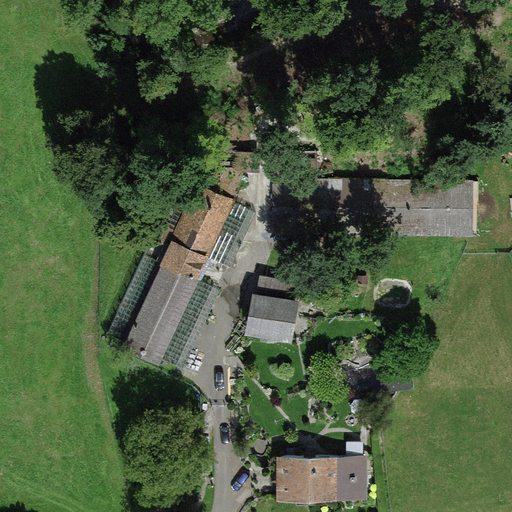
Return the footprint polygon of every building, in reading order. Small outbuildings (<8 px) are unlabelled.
[(380,165),(273,167),(274,214),(381,211),(380,165)] [(202,275),(237,201),(204,185),(164,268),(145,259),(109,332),(182,367),(222,284),(202,275)] [(402,232),(473,234),(474,190),(403,188),(402,232)] [(292,341),(304,280),(259,272),(248,333),(292,341)] [(370,458),(277,455),(276,500),(369,503),(370,458)]
